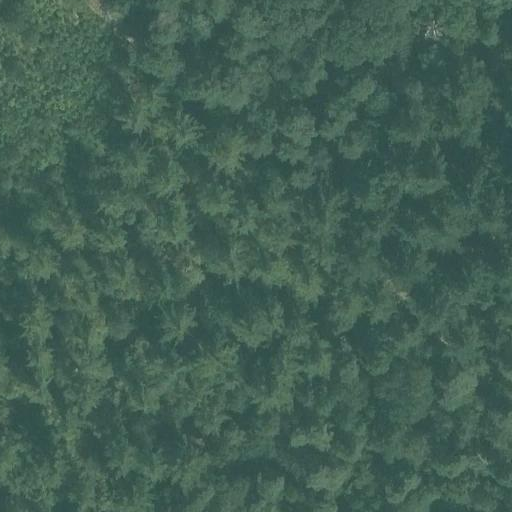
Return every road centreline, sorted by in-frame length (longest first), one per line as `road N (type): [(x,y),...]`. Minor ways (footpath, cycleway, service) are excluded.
road 1 (track): [(511,187),(106,511)]
road 2 (track): [(46,0),(370,303)]
